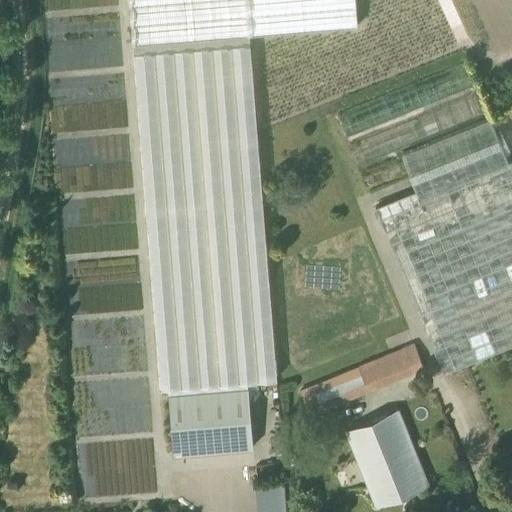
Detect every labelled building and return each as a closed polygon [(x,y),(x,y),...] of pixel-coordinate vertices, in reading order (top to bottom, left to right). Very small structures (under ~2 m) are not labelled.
[(129,0),(161,387),(169,386),(248,380),(278,378),(247,0),(129,0)] [(349,138),(473,88),(463,65),(340,114),(349,138)] [(359,165),(487,114),(478,92),(350,143),(359,165)] [(511,344),(511,160),(510,161),(492,116),(403,154),(417,190),(376,206),(444,373),(511,344)] [(310,413),(424,367),(415,343),(359,366),(357,360),(298,384),(310,413)] [(254,445),(248,380),(169,386),(174,452),(254,445)] [(376,505),(428,483),(398,410),(346,431),(376,505)]
